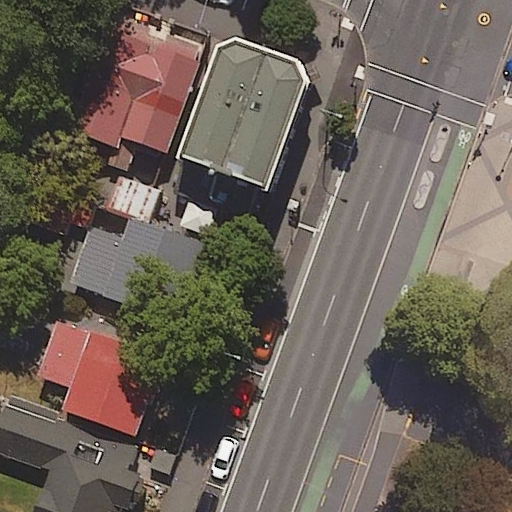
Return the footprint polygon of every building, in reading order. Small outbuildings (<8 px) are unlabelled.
[(0,0),(0,49),(17,0),(0,0)] [(80,129),(114,140),(106,165),(133,174),(141,149),(170,158),(207,44),(117,15),(80,129)] [(327,63),(241,32),(190,175),(276,205),(327,63)] [(134,216),(152,223),(163,190),(114,173),(102,206),(134,216)] [(52,183),(36,224),(66,236),(72,221),(88,228),(98,201),(52,183)] [(152,223),(134,216),(128,233),(97,222),(76,283),(147,307),(162,263),(207,279),(219,246),(152,223)] [(168,346),(63,312),(43,375),(77,386),(69,409),(141,432),(168,346)] [(123,511),(146,451),(6,400),(0,417),(0,452),(58,473),(43,511),(123,511)]
